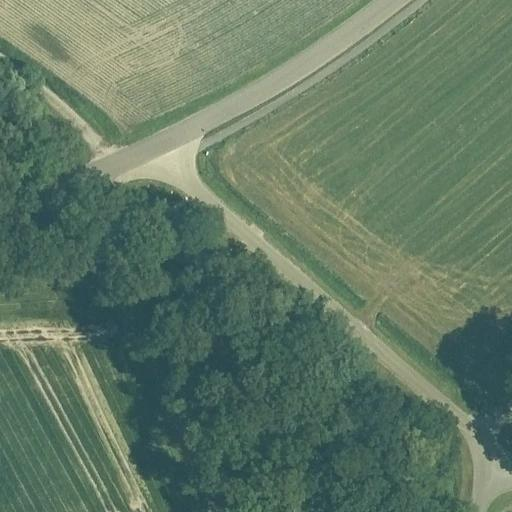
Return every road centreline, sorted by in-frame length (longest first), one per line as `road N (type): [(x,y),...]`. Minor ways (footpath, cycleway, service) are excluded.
road 1 (residential): [(155,149),(489,455)]
road 2 (tertiary): [(389,0),(326,50),(155,149)]
road 3 (tertiary): [(155,149),(0,207)]
